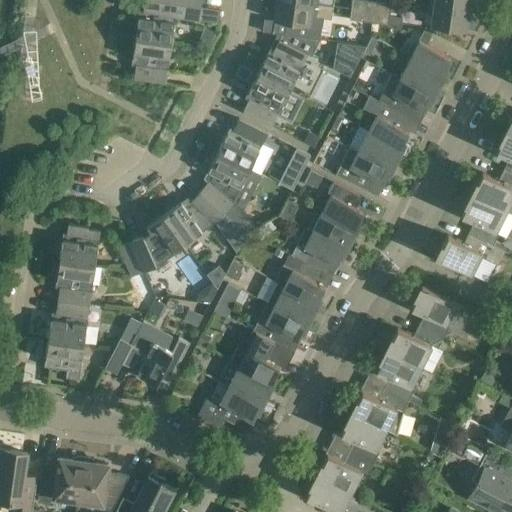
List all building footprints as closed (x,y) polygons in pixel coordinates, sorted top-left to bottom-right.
[(201,6),(155,0),(144,0),(143,12),(146,12),(145,18),(139,17),(136,37),(171,43),(175,16),(199,20),(201,6)] [(333,5),(318,3),(299,0),(277,0),(275,20),(286,22),(284,34),(320,39),(323,18),(331,19),(333,5)] [(352,0),(349,19),(363,21),(365,0),(352,0)] [(365,0),(363,21),(375,23),(378,2),(365,0)] [(468,10),(469,0),(428,0),(428,4),(468,10)] [(388,25),(390,16),(391,4),(378,2),(375,23),(388,25)] [(465,30),(468,10),(428,4),(427,13),(433,14),(431,26),(465,30)] [(390,16),(388,25),(401,27),(402,18),(390,16)] [(206,27),(197,42),(207,48),(216,32),(206,27)] [(419,40),(411,56),(426,64),(425,67),(441,75),(451,57),(427,44),(432,33),(424,29),(418,40),(419,40)] [(377,39),(371,36),(363,52),(369,55),(377,39)] [(166,82),(171,43),(136,37),(133,58),(139,59),(138,65),(135,64),(134,78),(166,82)] [(267,54),(257,73),(289,90),(308,54),(279,39),(273,51),(275,52),(273,57),(267,54)] [(333,68),(350,76),(365,46),(338,42),(333,68)] [(411,56),(400,77),(415,85),(417,83),(433,91),(441,75),(425,67),(426,64),(411,56)] [(271,125),(289,90),(257,73),(248,92),(254,95),(251,100),(249,99),(242,111),(271,125)] [(424,110),(433,91),(417,83),(415,85),(400,77),(391,73),(382,90),(384,91),(379,101),(405,115),(410,117),(415,106),(424,110)] [(383,141),(399,149),(409,130),(400,126),(405,115),(379,101),(369,96),(363,108),(376,115),(368,130),(384,138),(383,141)] [(344,117),(338,114),(330,129),(336,132),(344,117)] [(217,152),(250,168),(260,173),(273,148),(262,143),(268,132),(239,118),(233,130),(235,131),(233,136),(227,133),(217,152)] [(384,138),(368,130),(358,151),(373,159),(375,156),(391,165),(399,149),(383,141),(384,138)] [(511,132),(507,130),(496,151),(509,158),(504,169),(511,173),(511,132)] [(306,131),(301,140),(314,147),(319,137),(306,131)] [(381,183),(391,165),(375,156),(373,159),(358,151),(349,146),(335,174),(368,190),(374,179),(381,183)] [(250,168),(217,152),(208,170),(214,174),(209,182),(208,181),(199,191),(224,212),(232,203),(250,168)] [(286,168),(279,182),(293,189),(300,175),(286,168)] [(472,193),(510,212),(511,213),(511,173),(504,169),(498,180),(482,172),(472,193)] [(354,229),(363,210),(355,206),(360,196),(361,197),(362,195),(333,181),(328,192),(331,194),(323,210),(338,218),(337,221),(354,229)] [(224,212),(199,191),(191,201),(192,202),(185,207),(181,202),(164,214),(185,244),(215,222),(224,212)] [(504,237),(511,221),(511,213),(510,212),(472,193),(461,214),(474,221),(469,232),(494,244),(499,234),(504,237)] [(290,220),(298,204),(288,199),(280,214),(290,220)] [(345,245),(354,229),(337,221),(338,218),(323,210),(312,231),(305,227),(328,239),(329,236),(345,245)] [(185,244),(164,214),(147,226),(151,232),(144,237),(143,235),(119,245),(132,275),(155,265),(185,244)] [(59,260),(95,265),(100,229),(87,228),(88,226),(68,223),(67,234),(69,234),(69,240),(62,239),(59,260)] [(328,239),(305,227),(297,243),(300,245),(295,256),(320,269),(325,258),(336,263),(345,245),(329,236),(328,239)] [(505,250),(494,244),(469,232),(463,243),(447,235),(436,257),(471,274),(481,255),(498,264),(505,250)] [(277,249),(274,254),(281,257),(283,252),(277,249)] [(320,269),(295,256),(289,253),(283,265),(283,264),(275,280),(277,281),(277,282),(300,293),(298,296),(315,304),(325,285),(314,280),(320,269)] [(191,254),(180,261),(199,290),(208,284),(210,288),(227,277),(218,265),(205,274),(191,254)] [(235,279),(242,264),(233,259),(225,274),(235,279)] [(89,304),(95,265),(59,260),(56,280),(63,281),(62,287),(59,287),(57,300),(89,304)] [(215,310),(229,314),(238,287),(224,282),(215,310)] [(300,293),(277,282),(266,302),(289,314),(290,311),(307,320),(315,304),(298,296),(300,293)] [(424,313),(419,324),(443,337),(448,326),(445,324),(456,303),(422,285),(411,306),(424,313)] [(84,344),(89,304),(57,300),(55,313),(58,313),(58,319),(51,318),(48,339),(84,344)] [(289,314),(266,302),(252,330),(286,347),(291,336),(297,339),(307,320),(290,311),(289,314)] [(397,328),(387,349),(422,366),(432,345),(437,348),(443,337),(419,324),(413,336),(397,328)] [(286,347),(252,330),(243,347),(247,349),(239,365),(254,373),(253,376),(269,384),(279,365),(267,359),(276,342),(286,347)] [(120,338),(114,349),(105,367),(116,372),(122,362),(133,368),(135,365),(140,368),(137,373),(156,383),(159,378),(168,383),(190,342),(179,336),(171,351),(136,333),(131,343),(120,338)] [(79,379),(84,344),(48,339),(45,360),(52,361),(51,367),(67,370),(66,377),(79,379)] [(422,366),(387,349),(376,369),(389,376),(384,387),(419,405),(421,400),(411,394),(414,389),(411,387),(422,366)] [(261,400),(269,384),(253,376),(254,373),(239,365),(228,386),(222,383),(244,394),(245,391),(261,400)] [(244,394),(222,383),(218,381),(211,398),(216,401),(211,412),(236,424),(241,414),(252,419),(261,400),(245,391),(244,394)] [(416,410),(419,405),(384,387),(378,398),(362,390),(352,411),(386,429),(386,428),(397,434),(405,411),(403,410),(406,404),(416,410)] [(386,429),(352,411),(341,432),(354,439),(349,450),(373,463),(379,451),(375,450),(386,429)] [(493,456),(469,444),(453,436),(447,446),(463,455),(462,456),(485,467),(470,496),(495,509),(494,511),(508,511),(511,507),(511,480),(487,467),(493,456)] [(0,448),(0,499),(19,502),(17,511),(27,511),(31,511),(37,477),(24,476),(27,452),(0,448)] [(367,474),(373,463),(349,450),(343,461),(327,453),(317,474),(351,492),(362,471),(367,474)] [(55,497),(78,500),(84,460),(59,457),(58,465),(43,463),(38,500),(54,502),(55,497)] [(108,464),(84,460),(78,500),(102,504),(101,509),(111,510),(129,475),(107,472),(108,464)] [(163,483),(165,479),(155,473),(149,484),(148,483),(144,485),(134,503),(123,497),(115,511),(162,511),(174,489),(163,483)] [(338,511),(340,511),(351,492),(317,474),(306,495),(338,511)]
